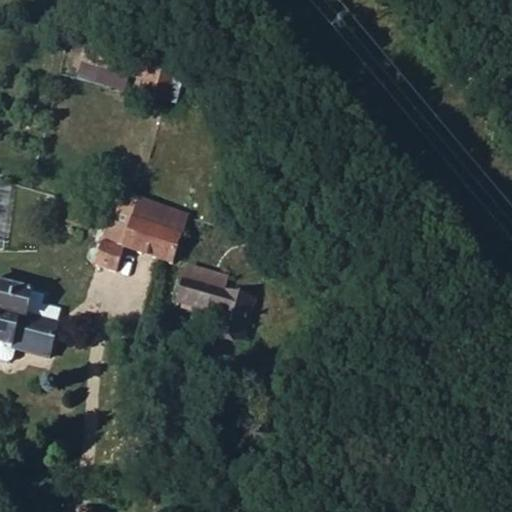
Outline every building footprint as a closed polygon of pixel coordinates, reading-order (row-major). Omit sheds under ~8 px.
[(188,63),(165,57),(160,85),(184,93),(188,63)] [(125,244),(164,259),(172,231),(133,218),(125,244)] [(172,231),(164,259),(169,259),(176,232),(172,231)] [(112,266),(118,243),(98,238),(92,259),(112,266)] [(0,344),(44,353),(47,337),(36,332),(38,321),(15,318),(24,268),(4,264),(0,285),(0,344)] [(170,296),(204,305),(212,283),(176,273),(170,296)] [(201,321),(218,326),(221,315),(226,287),(212,283),(204,305),(201,321)] [(221,315),(218,326),(232,329),(244,291),(226,287),(221,315)]
